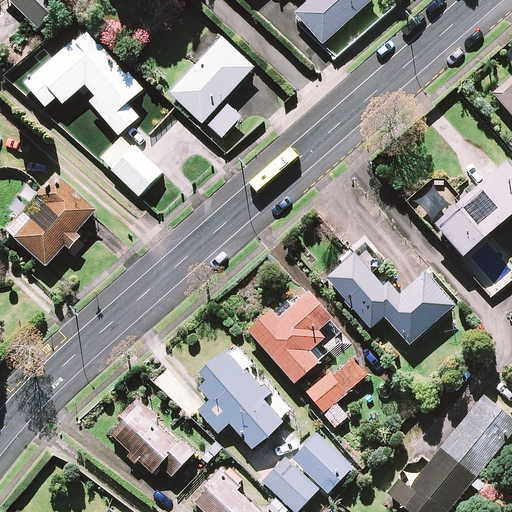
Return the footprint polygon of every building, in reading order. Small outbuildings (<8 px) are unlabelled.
[(65,6),(58,0),(9,0),(42,31),(65,6)] [(316,0),(335,26),(364,0),(316,0)] [(230,9),(181,76),(216,104),(232,84),(265,42),(230,9)] [(86,13),(29,62),(66,96),(93,67),(129,114),(152,102),(141,81),(151,70),(131,48),(122,55),(86,13)] [(232,84),(223,108),(236,119),(252,93),(232,84)] [(180,151),(143,123),(125,152),(156,180),(180,151)] [(511,206),(511,144),(470,173),(454,156),(413,179),(475,241),(511,206)] [(60,156),(10,210),(56,254),(108,192),(60,156)] [(369,229),(337,258),(376,307),(398,299),(421,327),(466,289),(439,252),(409,277),(369,229)] [(336,322),(313,296),(307,300),(300,292),(252,334),(299,386),(327,361),(317,350),(327,341),(321,335),(336,322)] [(221,380),(206,389),(255,440),(297,400),(275,387),(282,370),(272,362),(264,365),(237,333),(208,363),(221,380)] [(369,378),(355,360),(336,376),(333,373),(308,393),(337,429),(350,419),(338,403),(369,378)] [(511,391),(490,370),(395,477),(435,511),(442,511),(511,427),(511,391)] [(210,435),(156,379),(124,405),(136,413),(120,420),(142,448),(152,441),(167,453),(170,448),(184,459),(210,435)] [(357,470),(321,436),(296,462),(332,496),(357,470)] [(241,440),(205,485),(236,511),(281,511),(295,498),(277,486),(273,490),(250,468),(260,454),(241,440)] [(208,467),(224,451),(215,441),(199,457),(208,467)] [(177,511),(178,511),(156,495),(147,505),(136,496),(124,511),(108,500),(97,511),(177,511)]
